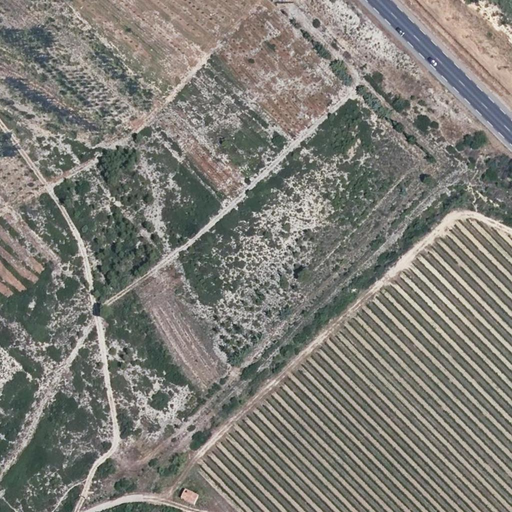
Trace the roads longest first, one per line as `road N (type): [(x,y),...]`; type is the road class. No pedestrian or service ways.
road 1 (track): [(76,511),(92,467),(117,442),(89,272),(60,207),(0,120)]
road 2 (primary): [(511,134),(374,0)]
road 3 (track): [(87,511),(147,495),(205,511)]
